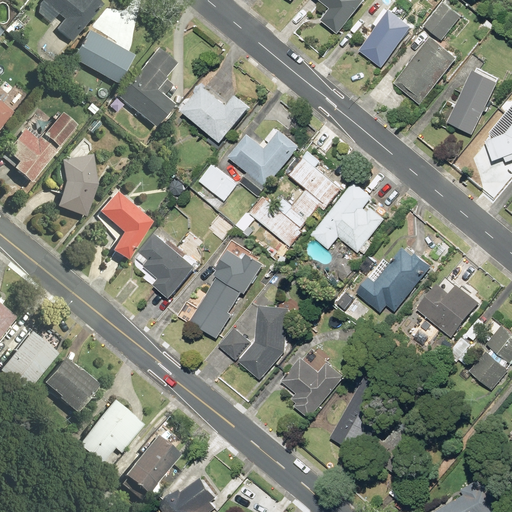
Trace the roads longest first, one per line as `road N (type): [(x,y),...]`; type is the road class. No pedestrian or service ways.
road 1 (tertiary): [(0,231),(333,511)]
road 2 (residential): [(207,0),(511,253)]
